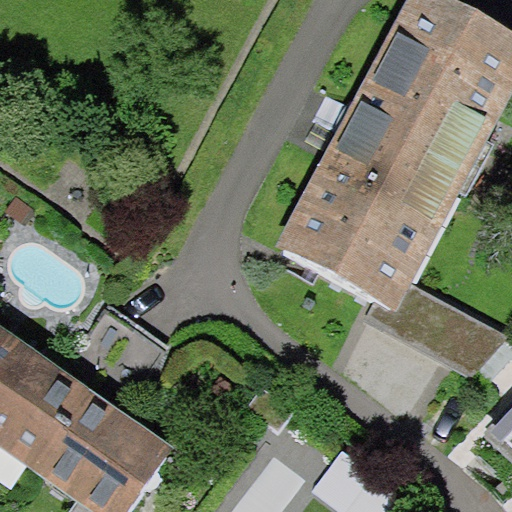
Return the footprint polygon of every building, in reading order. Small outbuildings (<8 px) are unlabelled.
[(465,199),(489,154),(478,148),(511,85),(511,0),(458,0),(450,15),(423,0),(421,0),(284,255),(308,268),(389,312),(381,328),(470,376),(483,361),(390,311),(454,193),(465,199)] [(105,313),(62,375),(91,395),(134,333),(105,313)] [(120,415),(163,353),(134,333),(91,395),(120,415)] [(0,443),(38,470),(81,408),(0,350),(0,443)] [(81,408),(38,470),(63,487),(98,511),(128,511),(165,460),(161,458),(158,462),(81,408)] [(511,418),(494,438),(511,454),(511,418)]
